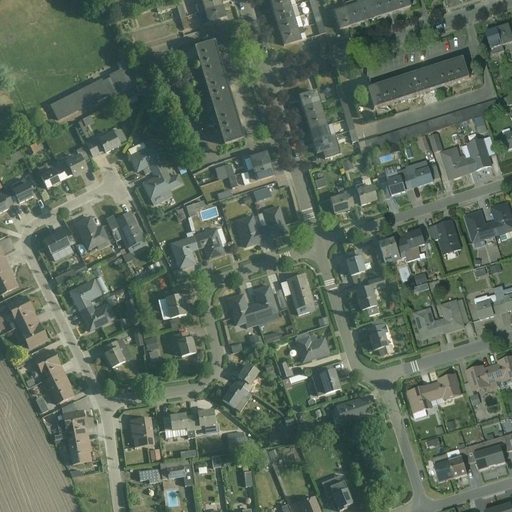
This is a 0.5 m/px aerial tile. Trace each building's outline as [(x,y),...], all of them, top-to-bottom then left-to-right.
[(198,0),(202,12),(218,7),(216,0),(198,0)] [(272,0),(267,1),(271,13),(289,8),(286,0),(272,0)] [(388,16),(382,0),(374,0),(370,2),(376,20),(388,16)] [(382,0),(388,16),(400,12),(396,0),(382,0)] [(413,8),(410,0),(396,0),(400,12),(413,8)] [(364,24),(376,20),(370,2),(358,5),(364,24)] [(364,24),(358,5),(347,9),(353,28),(364,24)] [(206,24),(222,19),(218,7),(202,12),(206,24)] [(274,24),(292,19),(289,8),(271,13),(274,24)] [(188,9),(183,11),(189,24),(193,22),(188,9)] [(340,32),(353,28),(347,9),(334,13),(340,32)] [(274,24),(277,36),(295,30),(292,19),(274,24)] [(501,47),(511,43),(511,42),(507,25),(495,29),(501,47)] [(501,47),(495,29),(483,33),(488,50),(501,47)] [(281,48),(299,43),(295,30),(277,36),(281,48)] [(190,49),(196,65),(215,59),(209,42),(190,49)] [(200,80),(219,74),(215,59),(196,65),(200,80)] [(447,85),(464,79),(457,59),(440,65),(447,85)] [(447,85),(440,65),(424,70),(431,90),(447,85)] [(107,101),(138,85),(129,67),(49,108),(56,123),(106,97),(107,101)] [(415,95),(431,90),(424,70),(409,75),(415,95)] [(200,80),(205,94),(224,88),(219,74),(200,80)] [(415,95),(409,75),(393,81),(400,101),(415,95)] [(385,106),(400,101),(393,81),(378,86),(385,106)] [(385,106),(378,86),(361,91),(368,111),(385,106)] [(211,112),(230,106),(224,88),(205,94),(211,112)] [(0,93),(0,145),(16,140),(1,93),(0,93)] [(296,111),(313,105),(309,93),(292,98),(296,111)] [(296,111),(300,122),(317,117),(313,105),(296,111)] [(211,112),(216,128),(235,122),(230,106),(211,112)] [(303,133),(321,128),(317,117),(300,122),(303,133)] [(222,146),(241,139),(235,122),(216,128),(222,146)] [(303,133),(307,144),(324,138),(321,128),(303,133)] [(93,161),(117,149),(109,133),(85,146),(93,161)] [(367,145),(370,158),(392,152),(393,155),(408,151),(406,143),(414,141),(412,133),(367,145)] [(511,149),(511,133),(501,137),(506,152),(511,149)] [(311,157),(328,151),(324,138),(307,144),(311,157)] [(470,174),(490,167),(482,140),(465,146),(469,157),(465,158),(470,174)] [(147,168),(150,174),(163,168),(152,146),(128,157),(136,173),(147,168)] [(470,174),(465,158),(460,160),(456,149),(439,154),(447,181),(470,174)] [(70,179),(85,171),(76,154),(61,161),(70,179)] [(247,159),(251,171),(268,166),(265,154),(247,159)] [(411,190),(432,184),(425,163),(405,169),(411,190)] [(358,164),(351,167),(354,174),(361,171),(358,164)] [(254,183),(272,178),(268,166),(251,171),(254,183)] [(45,192),(58,185),(50,168),(36,175),(45,192)] [(150,202),(180,188),(175,178),(168,181),(163,168),(150,174),(153,180),(142,185),(150,202)] [(411,190),(405,169),(383,176),(390,197),(411,190)] [(209,188),(212,199),(238,193),(235,182),(209,188)] [(325,193),(334,191),(331,182),(322,185),(325,193)] [(17,206),(31,199),(24,184),(9,191),(17,206)] [(359,207),(375,202),(369,185),(353,190),(359,207)] [(332,216),(348,211),(343,195),(327,200),(332,216)] [(493,237),(511,230),(511,218),(507,202),(489,208),(493,221),(489,222),(493,237)] [(266,242),(288,234),(278,206),(261,212),(266,226),(261,228),(266,242)] [(493,237),(489,222),(484,224),(480,211),(463,216),(471,244),(493,237)] [(127,250),(144,240),(129,213),(112,223),(127,250)] [(266,242),(261,228),(256,229),(251,215),(234,221),(244,249),(266,242)] [(73,226),(88,253),(109,242),(101,227),(95,230),(89,218),(73,226)] [(441,254),(460,249),(452,219),(426,227),(431,243),(437,241),(441,254)] [(408,251),(424,245),(418,229),(402,234),(408,251)] [(48,257),(73,245),(65,230),(41,241),(48,257)] [(207,261),(223,256),(214,230),(192,237),(196,251),(202,249),(207,261)] [(196,251),(192,237),(169,245),(178,272),(194,267),(190,253),(196,251)] [(380,260),(397,255),(392,238),(375,243),(380,260)] [(139,256),(132,260),(135,266),(142,263),(139,256)] [(347,278),(362,273),(357,257),(341,262),(347,278)] [(167,265),(158,268),(161,278),(171,274),(167,265)] [(0,297),(18,288),(7,266),(0,269),(0,297)] [(295,310),(314,304),(305,274),(286,280),(295,310)] [(68,292),(77,313),(91,307),(88,301),(102,295),(95,280),(68,292)] [(439,293),(449,289),(447,283),(437,287),(439,293)] [(258,325),(280,318),(269,284),(247,291),(258,325)] [(356,313),(373,308),(367,287),(350,292),(356,313)] [(506,312),(511,310),(511,288),(500,292),(506,312)] [(258,325),(247,291),(225,298),(236,332),(258,325)] [(167,320),(185,315),(179,295),(162,300),(167,320)] [(477,321),(493,315),(488,298),(472,304),(477,321)] [(6,310),(17,331),(37,321),(26,299),(6,310)] [(144,300),(133,303),(141,329),(152,325),(144,300)] [(442,335),(464,329),(456,301),(434,307),(442,335)] [(87,334),(114,321),(107,304),(93,311),(91,307),(77,313),(87,334)] [(442,335),(434,307),(412,314),(420,341),(442,335)] [(27,351),(47,341),(37,321),(17,331),(27,351)] [(142,332),(144,350),(153,349),(151,331),(142,332)] [(206,332),(199,334),(201,341),(208,339),(206,332)] [(301,365),(329,356),(324,339),(316,341),(314,335),(294,341),(301,365)] [(369,356),(384,351),(379,336),(364,341),(369,356)] [(257,341),(261,352),(271,349),(267,337),(257,341)] [(179,358),(195,355),(191,338),(175,342),(179,358)] [(108,369),(125,362),(119,346),(102,354),(108,369)] [(33,364),(44,385),(64,376),(53,354),(33,364)] [(503,382),(511,379),(511,356),(497,361),(500,369),(491,371),(494,380),(502,378),(503,382)] [(253,389),(262,377),(244,365),(235,377),(253,389)] [(494,380),(491,371),(485,373),(483,365),(463,371),(469,391),(486,386),(485,382),(494,380)] [(316,397),(339,390),(333,370),(310,377),(316,397)] [(442,402),(461,396),(454,375),(437,379),(439,384),(431,386),(436,401),(442,399),(442,402)] [(55,406),(74,396),(64,376),(44,385),(55,406)] [(436,401),(431,386),(423,388),(423,387),(405,392),(412,415),(431,409),(429,403),(436,401)] [(238,413),(246,401),(228,388),(220,400),(238,413)] [(340,425),(369,417),(365,401),(336,409),(340,425)] [(197,429),(215,427),(213,410),(195,412),(197,429)] [(168,432),(186,429),(183,414),(166,416),(168,432)] [(60,419),(64,443),(87,439),(82,415),(60,419)] [(132,449),(153,446),(149,419),(128,422),(132,449)] [(236,437),(238,449),(251,448),(250,436),(236,437)] [(68,467),(91,463),(87,439),(64,443),(68,467)] [(446,442),(435,444),(436,450),(447,448),(446,442)] [(492,468),(505,464),(499,446),(486,450),(492,468)] [(492,468),(486,450),(471,454),(476,473),(492,468)] [(167,452),(158,454),(159,465),(169,464),(167,452)] [(452,480),(466,475),(460,457),(446,461),(452,480)] [(452,480),(446,461),(431,466),(437,484),(452,480)] [(199,470),(176,472),(177,483),(185,483),(185,487),(200,486),(199,470)] [(169,485),(169,472),(147,473),(147,486),(169,485)] [(337,511),(352,506),(340,477),(321,485),(327,500),(331,498),(337,511)] [(185,506),(183,492),(167,494),(169,507),(185,506)] [(301,511),(320,511),(315,497),(298,504),(301,511)]
